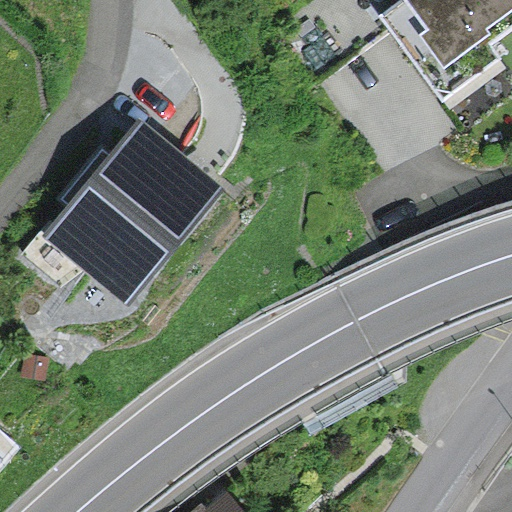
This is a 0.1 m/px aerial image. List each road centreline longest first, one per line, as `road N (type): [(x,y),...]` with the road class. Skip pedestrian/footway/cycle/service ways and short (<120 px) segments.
road 1 (primary): [(80,511),(162,442),(292,356),(380,306),(511,254)]
road 2 (residential): [(105,0),(87,99),(0,209)]
road 3 (residential): [(415,511),(511,376)]
